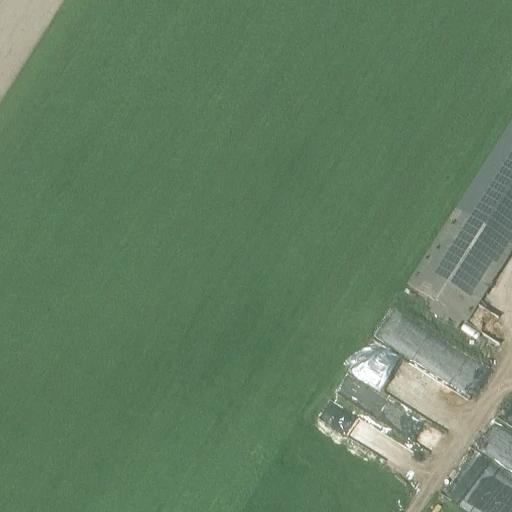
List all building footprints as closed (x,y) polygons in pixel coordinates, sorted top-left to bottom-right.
[(511,124),(408,286),(465,323),(511,249),(511,124)] [(450,384),(469,355),(393,307),(375,336),(450,384)] [(347,373),(335,392),(365,410),(377,391),(347,373)] [(335,417),(337,419),(345,412),(333,399),(318,414),(328,424),(335,417)] [(511,475),(511,401),(499,427),(509,432),(492,466),(511,475)]
